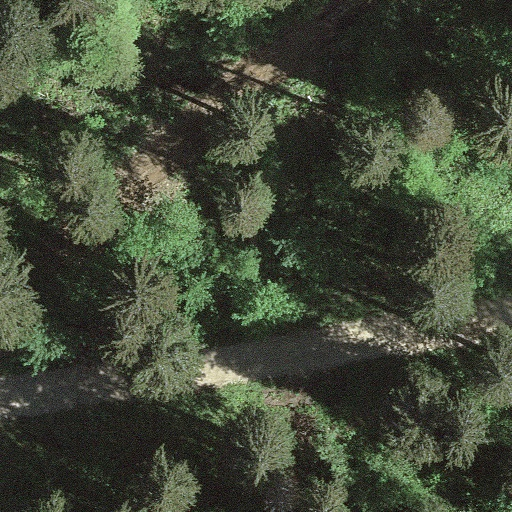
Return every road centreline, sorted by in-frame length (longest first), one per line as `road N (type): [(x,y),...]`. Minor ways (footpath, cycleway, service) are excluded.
road 1 (track): [(511,324),(0,406)]
road 2 (track): [(0,301),(174,150),(377,0)]
